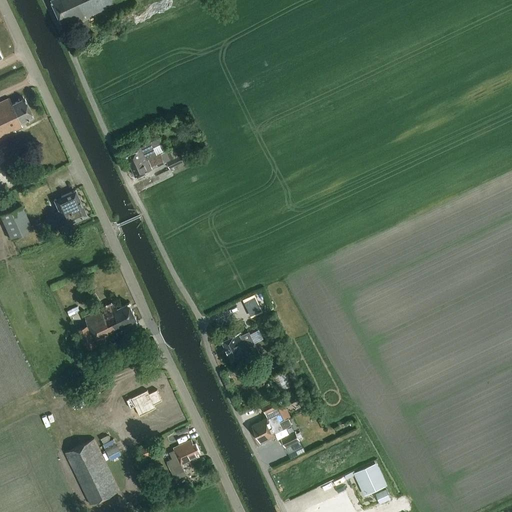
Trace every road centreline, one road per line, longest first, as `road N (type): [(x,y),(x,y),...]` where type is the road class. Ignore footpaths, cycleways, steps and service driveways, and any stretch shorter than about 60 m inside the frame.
road 1 (tertiary): [(239,511),(0,0)]
road 2 (residential): [(284,511),(47,0)]
